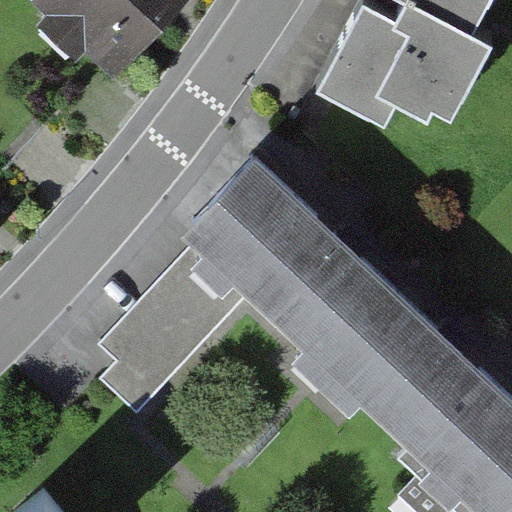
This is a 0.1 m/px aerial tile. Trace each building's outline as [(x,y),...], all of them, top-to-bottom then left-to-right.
[(177,0),(74,0),(128,51),(177,0)] [(485,0),(379,0),(375,9),(365,3),(322,77),(403,123),(420,92),(452,110),(487,48),(466,36),(485,0)] [(489,511),(511,488),(511,398),(249,153),(186,221),(200,234),(98,342),(113,356),(97,374),(134,409),(246,290),(293,334),(280,347),(342,405),(355,391),(410,442),(396,456),(455,511),(489,511)] [(0,257),(12,245),(0,233),(0,257)] [(58,511),(41,490),(13,511),(58,511)]
